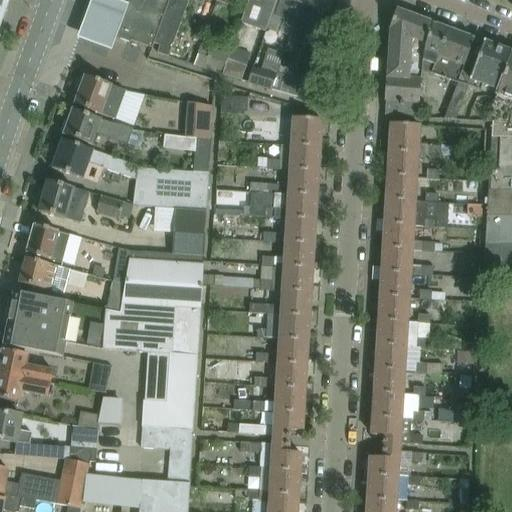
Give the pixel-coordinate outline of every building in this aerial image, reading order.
[(0,0),(0,25),(8,2),(7,2),(0,0)] [(118,38),(130,3),(122,0),(121,0),(93,0),(79,38),(90,42),(105,47),(114,50),(118,38)] [(169,0),(131,0),(130,3),(118,38),(152,50),(154,44),(169,0)] [(166,57),(186,2),(180,0),(169,0),(154,44),(158,45),(155,53),(166,57)] [(247,0),(242,16),(248,19),(246,23),(254,26),(253,29),(264,33),(275,0),(247,0)] [(289,38),(303,0),(279,0),(275,12),(285,15),(278,34),(289,38)] [(325,0),(303,0),(289,38),(289,40),(301,45),(313,11),(321,14),(325,0)] [(334,0),(325,0),(321,14),(328,17),(334,0)] [(421,49),(431,24),(395,11),(388,31),(389,31),(387,78),(386,77),(385,101),(385,102),(385,117),(419,118),(421,71),(421,49)] [(457,84),(473,40),(431,24),(421,49),(421,71),(457,84)] [(496,92),(510,53),(483,43),(482,44),(473,40),(457,84),(445,121),(452,121),(456,121),(468,87),(480,91),(482,86),(496,92)] [(223,52),(201,43),(193,66),(221,76),(225,66),(219,63),(223,52)] [(511,53),(510,53),(496,92),(493,101),(494,101),(486,124),(493,124),(504,129),(511,108),(511,53)] [(227,61),(225,66),(221,76),(240,82),(246,67),(227,61)] [(270,93),(276,78),(257,72),(252,86),(270,93)] [(299,100),(305,84),(276,76),(276,78),(270,93),(299,100)] [(114,120),(124,91),(84,77),(82,80),(80,79),(77,80),(75,86),(76,89),(79,90),(73,106),(114,120)] [(247,102),(221,100),(220,116),(246,118),(247,102)] [(209,142),(211,108),(187,104),(185,139),(193,140),(209,142)] [(511,108),(504,129),(493,124),(492,138),(511,138),(511,108)] [(131,132),(72,110),(67,124),(64,123),(61,133),(63,133),(62,137),(90,147),(95,131),(127,142),(131,132)] [(292,121),(290,147),(307,148),(308,139),(320,139),(321,123),(292,121)] [(418,154),(420,126),(391,124),(390,145),(402,145),(402,153),(418,154)] [(511,165),(511,138),(492,138),(490,165),(498,165),(511,165)] [(320,142),(320,139),(308,139),(307,148),(290,147),(289,171),(305,172),(306,165),(319,166),(321,142),(320,142)] [(125,163),(106,157),(61,140),(51,169),(82,180),(88,164),(120,176),(125,163)] [(208,175),(209,142),(193,140),(192,174),(208,175)] [(416,180),(418,154),(402,153),(402,145),(390,145),(389,145),(387,170),(388,170),(401,170),(400,178),(416,180)] [(441,146),(428,146),(428,155),(440,155),(441,146)] [(267,161),(266,170),(279,171),(280,162),(267,161)] [(205,213),(208,175),(192,174),(183,174),(144,170),(125,163),(120,176),(136,182),(133,206),(139,208),(175,211),(178,211),(205,213)] [(319,168),(319,166),(306,165),(305,172),(289,171),(287,196),(304,197),(304,188),(317,189),(318,168),(319,168)] [(511,190),(511,165),(498,165),(498,171),(491,171),(490,191),(505,191),(511,190)] [(415,203),(416,180),(400,178),(401,170),(388,170),(387,193),(399,194),(399,202),(415,203)] [(427,171),(426,180),(439,181),(439,172),(427,171)] [(88,193),(73,189),(46,182),(37,213),(80,225),(88,193)] [(250,185),(250,194),(278,196),(278,186),(250,185)] [(317,191),(317,189),(304,188),(304,197),(287,196),(286,212),(265,210),(264,219),(286,221),(302,222),(302,213),(316,214),(317,191)] [(511,217),(511,190),(505,191),(490,191),(488,217),(506,217),(511,217)] [(425,204),(415,203),(399,202),(399,194),(387,193),(386,193),(384,218),(385,218),(398,219),(397,227),(414,228),(436,229),(437,220),(424,219),(425,204)] [(425,195),(425,204),(437,204),(438,196),(425,195)] [(119,220),(123,203),(101,197),(96,213),(119,220)] [(205,213),(178,211),(175,211),(172,256),(203,258),(206,213),(205,213)] [(316,216),(316,214),(302,213),(302,222),(286,221),(284,244),(301,245),(301,237),(314,237),(315,216),(316,216)] [(506,244),(506,217),(488,217),(487,217),(483,271),(496,271),(498,244),(506,244)] [(412,251),(414,228),(397,227),(398,219),(385,218),(384,241),(396,242),(396,250),(412,251)] [(61,265),(69,236),(34,226),(26,255),(61,265)] [(263,234),(263,243),(275,243),(276,234),(263,234)] [(314,239),(314,237),(301,237),(301,245),(284,244),(283,268),(299,269),(300,262),(313,262),(315,239),(314,239)] [(411,266),(412,251),(396,250),(396,242),(384,241),(383,241),(381,266),(382,266),(395,267),(394,275),(411,275),(433,277),(434,268),(411,266)] [(422,244),(422,252),(434,252),(435,244),(422,244)] [(124,285),(129,261),(130,254),(119,250),(113,282),(124,285)] [(7,321),(1,326),(5,332),(3,342),(2,347),(61,359),(62,354),(64,344),(100,351),(146,355),(197,358),(200,312),(200,310),(201,288),(202,266),(156,263),(157,255),(130,254),(129,261),(124,285),(121,304),(119,314),(107,311),(72,304),(13,292),(7,296),(11,303),(7,321)] [(273,267),(274,258),(261,258),(260,267),(273,267)] [(61,296),(68,271),(25,259),(21,272),(19,271),(17,280),(19,280),(17,284),(61,296)] [(313,264),(313,262),(300,262),(299,269),(283,268),(281,293),(298,293),(299,285),(311,285),(312,264),(313,264)] [(409,300),(411,275),(394,275),(395,267),(382,266),(381,290),(393,291),(393,299),(409,300)] [(119,314),(124,285),(113,282),(112,282),(107,311),(119,314)] [(271,292),(272,283),(259,282),(259,291),(271,292)] [(311,287),(311,285),(299,285),(298,293),(281,293),(280,307),(249,306),(248,314),(280,316),(296,317),(297,310),(310,310),(312,287),(311,287)] [(407,324),(409,300),(393,299),(393,291),(381,290),(380,290),(378,315),(379,315),(392,315),(391,323),(407,324)] [(420,292),(419,300),(431,301),(432,292),(420,292)] [(310,312),(310,310),(297,310),(296,317),(280,316),(278,340),(295,341),(296,333),(308,333),(309,312),(310,312)] [(416,340),(417,325),(407,324),(391,323),(392,315),(379,315),(378,338),(390,339),(390,347),(406,348),(416,349),(416,340)] [(418,315),(417,325),(429,325),(430,316),(418,315)] [(269,331),(256,330),(256,339),(268,340),(269,331)] [(308,335),(308,333),(296,333),(295,341),(278,340),(277,364),(293,366),(294,358),(307,358),(309,335),(308,335)] [(404,372),(406,348),(390,347),(390,339),(378,338),(377,338),(375,363),(376,363),(389,364),(388,372),(404,372)] [(416,340),(416,349),(428,349),(429,341),(416,340)] [(0,374),(50,385),(53,371),(25,366),(27,356),(1,351),(1,354),(0,354),(0,374)] [(256,354),(255,363),(267,364),(268,355),(256,354)] [(141,428),(141,430),(156,431),(192,433),(192,431),(194,396),(197,358),(146,355),(143,405),(141,428)] [(307,360),(307,358),(294,358),(293,366),(277,364),(275,391),(292,392),(292,385),(305,386),(306,360),(307,360)] [(403,396),(404,372),(388,372),(389,364),(376,363),(375,386),(387,387),(387,395),(403,396)] [(415,364),(414,373),(427,374),(427,365),(415,364)] [(108,368),(96,366),(92,389),(103,392),(108,368)] [(47,398),(50,385),(0,374),(0,399),(17,403),(19,392),(47,398)] [(266,381),(253,381),(252,390),(265,390),(266,381)] [(305,387),(305,386),(292,385),(292,392),(275,391),(274,413),(291,415),(292,408),(304,409),(306,387),(305,387)] [(413,397),(403,396),(387,395),(387,387),(375,386),(374,386),(372,411),(373,411),(386,412),(385,419),(411,421),(412,411),(416,412),(417,397),(413,397)] [(413,387),(413,397),(417,397),(425,397),(426,388),(413,387)] [(119,427),(121,403),(102,402),(99,416),(98,425),(119,427)] [(234,402),(233,410),(248,411),(249,403),(234,402)] [(265,404),(252,403),(251,412),(264,413),(265,404)] [(226,426),(226,435),(251,437),(272,438),(272,447),(289,448),(290,440),(290,432),(302,433),(303,410),(304,410),(304,409),(292,408),(291,415),(274,413),(273,429),(251,428),(226,426)] [(410,437),(411,421),(385,419),(386,412),(373,411),(372,436),(384,437),(383,444),(400,445),(422,447),(423,438),(410,437)] [(412,411),(411,421),(424,421),(424,412),(416,412),(412,411)] [(17,432),(20,416),(0,412),(0,440),(15,444),(28,444),(30,435),(17,432)] [(76,428),(96,432),(98,425),(99,416),(79,412),(76,428)] [(97,432),(96,432),(76,428),(75,449),(96,451),(97,432)] [(154,451),(156,431),(141,430),(140,450),(154,451)] [(191,453),(191,441),(192,433),(156,431),(154,451),(169,451),(191,453)] [(382,475),(398,477),(400,445),(383,444),(382,459),(370,458),(369,482),(382,483),(382,475)] [(241,445),(240,454),(262,455),(262,446),(241,445)] [(262,455),(261,469),(271,469),(287,470),(286,478),(299,479),(300,455),(289,454),(289,448),(272,447),(262,446),(262,455)] [(95,464),(96,451),(75,449),(70,449),(69,462),(88,466),(89,463),(95,464)] [(190,464),(191,453),(169,451),(168,462),(190,464)] [(410,454),(409,463),(421,464),(422,455),(410,454)] [(79,510),(86,477),(88,466),(69,462),(65,461),(60,483),(21,476),(16,498),(35,501),(67,508),(79,510)] [(189,474),(190,464),(168,462),(167,473),(189,474)] [(95,464),(89,463),(88,466),(86,477),(111,479),(114,465),(95,464)] [(0,468),(0,494),(2,495),(5,496),(16,498),(19,484),(4,482),(6,469),(0,468)] [(261,477),(261,469),(249,468),(248,476),(261,477)] [(299,480),(299,479),(286,478),(287,470),(271,469),(269,495),(286,496),(285,504),(297,505),(299,505),(300,480),(299,480)] [(188,485),(189,474),(167,473),(167,483),(188,485)] [(408,477),(398,477),(382,475),(382,483),(369,482),(368,482),(366,507),(367,507),(380,508),(380,500),(397,501),(406,501),(407,486),(408,477)] [(139,506),(141,482),(111,479),(86,477),(83,501),(139,506)] [(420,487),(420,478),(408,477),(407,486),(420,487)] [(186,511),(188,485),(167,483),(141,482),(139,506),(138,511),(186,511)] [(259,503),(259,494),(246,494),(246,502),(259,503)] [(297,511),(297,505),(285,504),(286,496),(269,495),(259,494),(259,503),(268,504),(267,511),(297,511)] [(35,501),(16,498),(5,496),(5,499),(0,498),(0,511),(1,511),(2,511),(5,511),(17,511),(19,508),(33,510),(35,501)] [(395,511),(397,501),(380,500),(380,508),(367,507),(366,511),(395,511)] [(418,511),(419,503),(406,502),(406,511),(418,511)]
